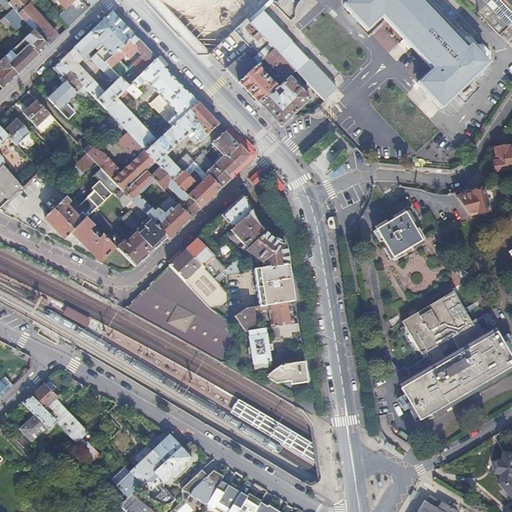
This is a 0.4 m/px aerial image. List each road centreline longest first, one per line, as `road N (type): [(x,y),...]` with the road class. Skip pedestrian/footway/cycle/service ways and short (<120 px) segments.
road 1 (residential): [(0,228),(124,282),(273,152)]
road 2 (residential): [(322,511),(54,359)]
road 3 (secondary): [(351,453),(308,198)]
road 4 (secondary): [(128,0),(273,152)]
road 5 (residential): [(308,198),(371,176),(461,181)]
road 6 (residential): [(113,0),(0,104)]
